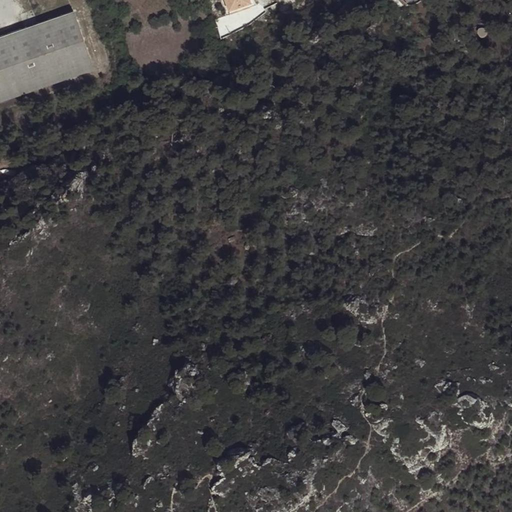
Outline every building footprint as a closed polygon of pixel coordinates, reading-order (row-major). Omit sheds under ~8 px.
[(225,0),(229,10),(251,3),(249,0),(225,0)] [(399,0),(389,0),(388,1),(398,11),(405,7),(399,0)] [(263,7),(247,14),(251,22),(265,12),(263,7)] [(73,12),(0,37),(0,102),(93,69),(73,12)] [(251,22),(247,14),(227,22),(231,33),(251,22)] [(451,43),(456,39),(452,33),(448,21),(442,23),(442,27),(446,37),(451,43)] [(231,33),(227,22),(216,26),(219,38),(231,33)]
